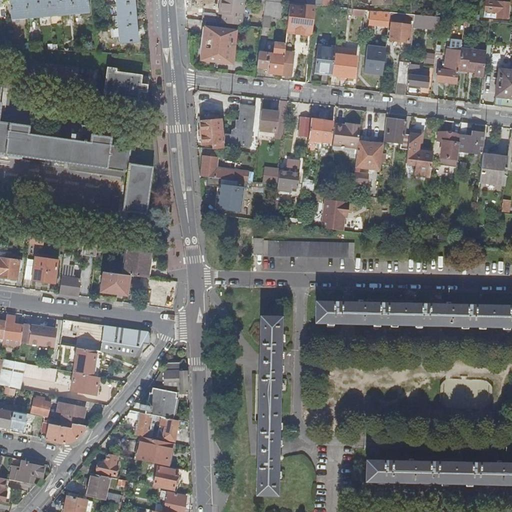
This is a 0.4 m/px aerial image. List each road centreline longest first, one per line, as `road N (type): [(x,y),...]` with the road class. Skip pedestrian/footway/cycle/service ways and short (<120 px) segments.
road 1 (residential): [(174,78),(511,120)]
road 2 (residential): [(301,280),(511,285)]
road 3 (tertiary): [(174,78),(194,279)]
road 4 (tertiary): [(197,322),(204,511)]
road 5 (residential): [(301,280),(297,439),(327,440)]
road 6 (residential): [(327,440),(511,445)]
road 7 (residential): [(169,321),(0,298)]
road 8 (unclassified): [(169,321),(139,381),(81,459)]
